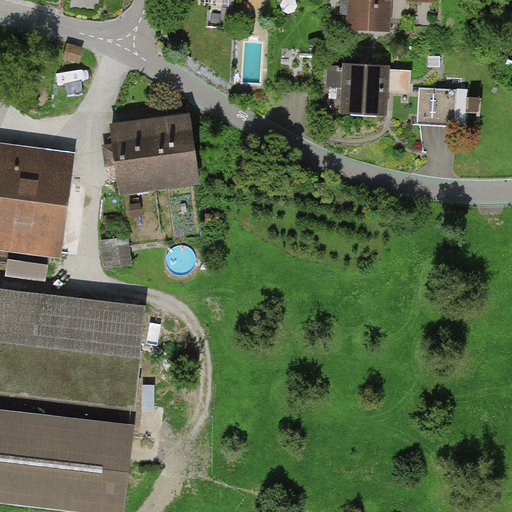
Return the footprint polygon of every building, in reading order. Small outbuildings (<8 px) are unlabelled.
[(390,0),(350,0),(349,31),(389,33),(390,0)] [(385,115),(388,71),(343,69),(341,113),(385,115)] [(457,124),(460,91),(426,88),(423,121),(457,124)] [(194,174),(188,120),(110,129),(117,184),(194,174)] [(0,252),(56,260),(70,158),(0,148),(0,252)] [(105,235),(107,264),(136,262),(135,234),(105,235)] [(0,388),(129,404),(141,307),(0,288),(0,388)] [(132,427),(0,413),(0,497),(123,510),(132,427)]
